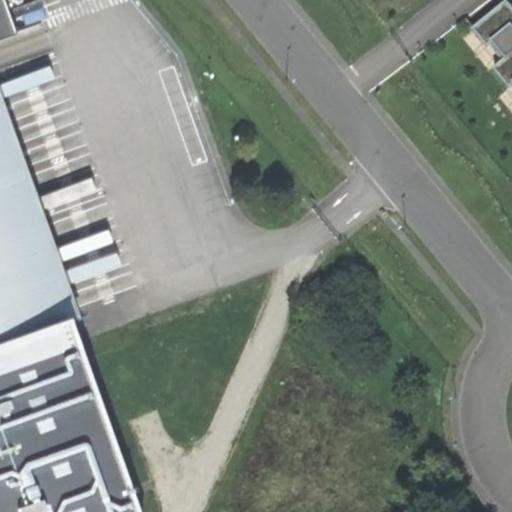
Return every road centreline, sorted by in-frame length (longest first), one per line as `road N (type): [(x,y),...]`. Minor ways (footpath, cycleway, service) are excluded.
road 1 (unclassified): [(259,0),(511,303)]
road 2 (unclassified): [(511,348),(490,385),(486,421),(511,484)]
